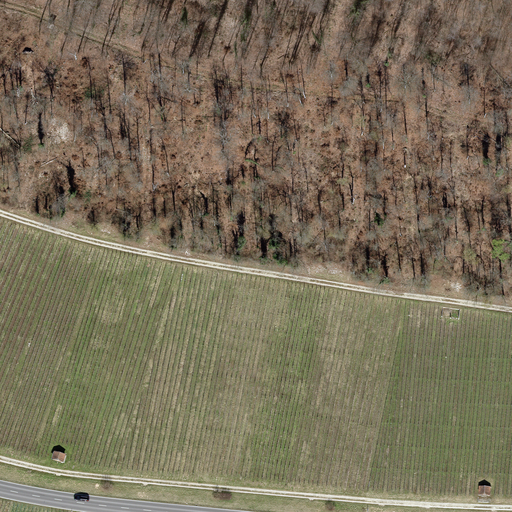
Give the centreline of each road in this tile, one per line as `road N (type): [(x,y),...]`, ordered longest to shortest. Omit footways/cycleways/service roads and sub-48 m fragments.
road 1 (track): [(511,310),(148,253),(0,211)]
road 2 (track): [(0,459),(49,472),(511,510)]
road 3 (primary): [(0,487),(183,511)]
